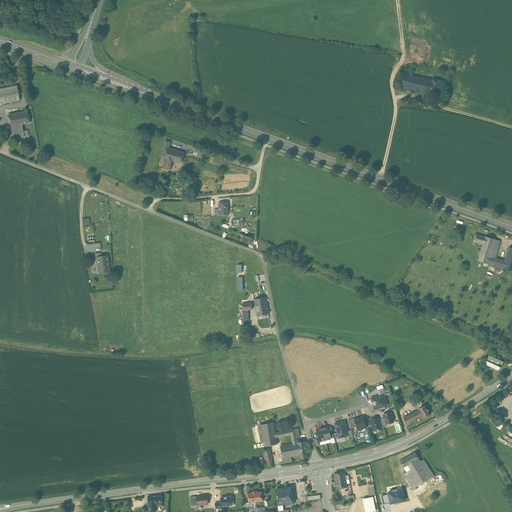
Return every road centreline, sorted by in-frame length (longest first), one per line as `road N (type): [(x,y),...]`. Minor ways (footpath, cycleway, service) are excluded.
road 1 (unclassified): [(319,465),(259,256),(0,151)]
road 2 (primary): [(119,83),(511,226)]
road 3 (secondary): [(0,509),(319,465)]
road 4 (secondary): [(511,374),(404,441),(319,465)]
road 5 (track): [(380,178),(398,104),(391,77),(403,57),(398,0)]
road 6 (track): [(265,136),(251,193),(154,198),(149,210)]
